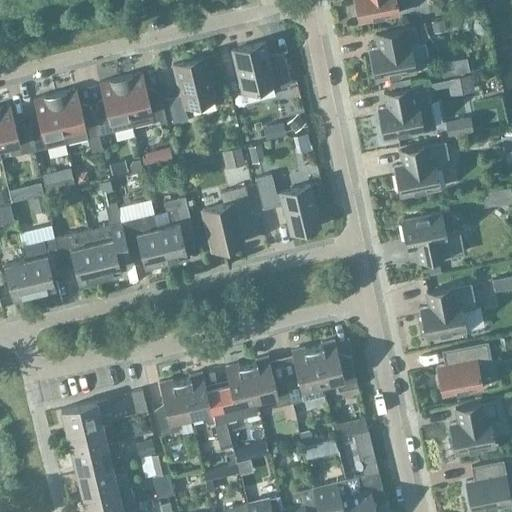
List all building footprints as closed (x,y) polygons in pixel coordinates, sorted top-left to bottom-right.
[(354,0),(359,21),(398,13),(395,0),(354,0)] [(443,0),(432,3),(434,14),(446,12),(443,0)] [(444,20),(432,22),(434,33),(446,31),(444,20)] [(415,25),(375,33),(378,47),(374,48),(376,56),(371,57),(375,78),(415,71),(409,42),(418,41),(415,25)] [(242,92),(290,81),(285,59),(270,63),(264,42),(232,50),(242,92)] [(184,107),(216,99),(205,56),(173,64),(180,94),(167,97),(173,122),(187,118),(184,107)] [(453,61),(439,63),(442,75),(455,73),(453,61)] [(121,77),(130,116),(133,126),(166,118),(160,94),(148,97),(142,72),(121,77)] [(110,121),(130,116),(121,77),(99,82),(105,108),(94,110),(99,134),(112,131),(110,121)] [(384,138),(423,130),(414,86),(383,92),(386,106),(382,107),(384,115),(379,116),(384,138)] [(99,134),(94,110),(82,113),(76,88),(54,93),(64,132),(66,142),(99,134)] [(43,137),(64,132),(54,93),(33,98),(39,124),(28,127),(33,150),(46,147),(43,137)] [(33,150),(28,127),(16,129),(10,104),(0,106),(0,147),(8,146),(11,155),(33,150)] [(466,116),(445,120),(448,136),(469,132),(466,116)] [(469,134),(471,146),(475,145),(483,143),(481,132),(473,133),(469,134)] [(444,141),(400,150),(402,164),(399,164),(400,173),(396,174),(400,195),(439,187),(435,167),(449,164),(444,141)] [(57,189),(53,171),(42,174),(46,192),(57,189)] [(290,233),(320,226),(309,185),(276,193),(271,173),(255,177),(263,209),(283,204),(290,233)] [(126,176),(111,179),(116,200),(132,196),(126,176)] [(236,217),(252,213),(245,185),(220,191),(223,203),(203,208),(213,250),(242,243),(236,217)] [(511,196),(510,186),(482,192),(485,206),(511,200),(511,196)] [(169,224),(157,226),(166,263),(188,258),(182,234),(194,231),(185,195),(163,200),(165,209),(169,224)] [(441,211),(401,219),(405,240),(410,239),(412,248),(416,247),(419,261),(460,252),(457,237),(456,232),(445,234),(441,211)] [(145,269),(166,263),(157,226),(146,229),(142,215),(132,217),(145,269)] [(121,220),(88,228),(100,279),(122,274),(119,261),(130,259),(121,220)] [(55,236),(61,264),(73,261),(79,285),(100,279),(88,228),(55,236)] [(25,259),(34,296),(56,290),(50,267),(61,264),(55,236),(33,241),(36,256),(25,259)] [(13,301),(34,296),(25,259),(3,264),(13,301)] [(426,315),(422,316),(426,337),(465,328),(462,311),(474,309),(468,283),(426,292),(428,306),(425,307),(426,315)] [(313,347),(322,384),(334,381),(336,391),(357,386),(352,363),(340,365),(334,339),(321,342),(321,345),(313,347)] [(486,341),(442,350),(445,363),(441,364),(443,373),(438,374),(442,395),(482,387),(478,366),(491,364),(486,341)] [(324,394),(322,384),(313,347),(305,349),(304,346),(291,350),(297,376),(286,379),(291,402),(324,394)] [(431,351),(408,352),(409,369),(432,368),(431,351)] [(247,363),(256,400),(268,397),(270,407),(291,402),(286,379),(274,381),(268,355),(255,358),(255,361),(247,363)] [(244,403),(256,400),(247,363),(239,365),(238,362),(225,366),(231,392),(220,395),(225,418),(247,413),(244,403)] [(204,423),(225,418),(220,395),(208,397),(202,371),(188,374),(189,377),(181,379),(190,416),(202,413),(204,423)] [(178,419),(190,416),(181,379),(173,381),(172,378),(159,382),(165,408),(154,411),(159,434),(181,429),(178,419)] [(66,430),(101,421),(99,412),(111,409),(108,397),(60,408),(66,430)] [(494,400),(455,408),(457,422),(454,422),(455,431),(451,432),(455,453),(494,445),(489,417),(497,415),(494,400)] [(71,451),(118,439),(106,442),(101,421),(66,430),(71,451)] [(164,438),(164,449),(180,448),(179,437),(164,438)] [(76,472),(111,463),(109,455),(121,450),(118,439),(71,451),(76,472)] [(165,455),(151,457),(157,476),(169,473),(165,455)] [(471,511),(511,503),(502,459),(471,465),(474,479),(470,480),(472,488),(467,489),(471,511)] [(113,473),(111,463),(76,472),(81,493),(128,481),(126,473),(113,473)] [(210,483),(234,479),(232,470),(209,475),(210,483)] [(360,490),(348,493),(352,511),(375,511),(373,498),(384,495),(378,470),(357,475),(360,490)] [(85,511),(93,511),(121,505),(133,502),(128,481),(81,493),(85,511)] [(333,481),(312,486),(318,511),(329,509),(330,511),(352,511),(348,493),(337,495),(333,481)] [(316,511),(318,511),(312,486),(291,492),(294,506),(282,509),(283,511),(316,511)] [(246,502),(247,511),(283,511),(282,509),(270,511),(267,497),(246,502)] [(225,511),(247,511),(246,502),(224,507),(225,511)]
